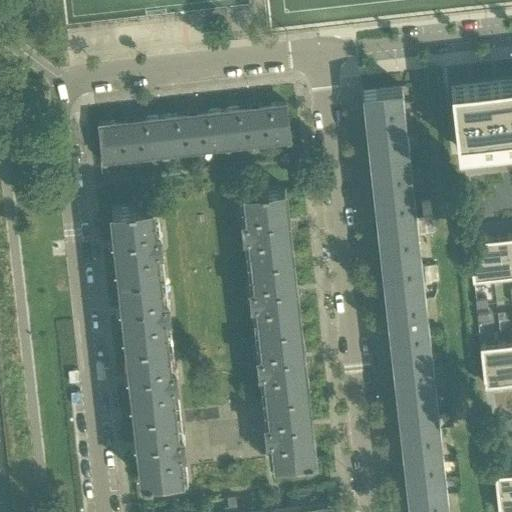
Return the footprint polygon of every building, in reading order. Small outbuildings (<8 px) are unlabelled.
[(511,76),(499,77),(450,83),(456,137),(465,136),(511,131),(511,76)] [(361,89),(365,123),(405,118),(401,84),(361,89)] [(260,119),(256,120),(259,151),(267,150),(266,139),(290,136),(286,101),(258,105),(260,119)] [(250,105),(223,108),(227,143),(250,141),(251,152),(259,151),(256,120),(252,120),(250,105)] [(198,126),(194,127),(197,158),(204,157),(203,146),(227,143),(223,108),(196,112),(198,126)] [(188,112),(161,115),(164,151),(187,148),(188,159),(197,158),(194,127),(189,127),(188,112)] [(135,133),(131,134),(135,165),(142,164),(141,153),(164,151),(161,115),(134,118),(135,133)] [(365,123),(369,155),(408,150),(405,118),(365,123)] [(135,165),(131,134),(127,134),(125,119),(98,122),(102,158),(126,155),(127,166),(135,165)] [(369,155),(372,188),(412,183),(408,150),(369,155)] [(372,188),(376,220),(416,216),(412,183),(372,188)] [(241,217),(242,230),(288,225),(284,186),(275,187),(268,188),(268,187),(261,188),(244,190),(244,193),(245,193),(247,216),(241,217)] [(111,205),(115,244),(161,239),(160,226),(154,227),(151,203),(151,201),(134,203),(134,202),(127,203),(127,204),(120,205),(119,204),(111,205)] [(376,220),(380,254),(420,249),(416,216),(376,220)] [(249,233),(252,258),(292,254),(288,225),(242,230),(243,234),(249,233)] [(511,260),(509,234),(488,236),(493,275),(511,272),(511,260)] [(488,236),(468,238),(472,277),(493,275),(488,236)] [(115,244),(119,273),(158,269),(156,244),(162,243),(161,239),(115,244)] [(380,254),(383,286),(423,281),(420,249),(380,254)] [(248,285),(250,298),(296,293),(292,254),(252,258),(255,284),(248,285)] [(119,273),(123,310),(169,305),(168,294),(161,295),(158,269),(119,273)] [(383,286),(387,321),(427,316),(423,281),(383,286)] [(257,301),(260,326),(299,322),(296,293),(250,298),(250,302),(257,301)] [(486,298),(475,299),(476,308),(487,306),(486,298)] [(123,310),(126,341),(166,337),(163,312),(170,311),(169,305),(123,310)] [(488,312),(476,313),(477,322),(489,321),(488,312)] [(387,321),(391,351),(430,346),(427,316),(387,321)] [(256,352),(258,366),(304,361),(299,322),(260,326),(262,352),(256,352)] [(126,341),(130,377),(176,372),(175,361),(169,362),(166,337),(126,341)] [(511,340),(499,342),(503,381),(511,379),(511,340)] [(499,342),(479,344),(484,383),(503,381),(499,342)] [(391,351),(395,385),(434,380),(430,346),(391,351)] [(264,369),(267,394),(307,390),(304,361),(258,366),(258,369),(264,369)] [(130,377),(134,409),(174,405),(171,379),(177,379),(176,372),(130,377)] [(395,385),(398,416),(438,412),(434,380),(395,385)] [(264,420),(265,433),(311,427),(307,390),(267,394),(270,419),(264,420)] [(134,409),(138,446),(184,441),(183,429),(176,430),(174,405),(134,409)] [(398,416),(402,451),(442,446),(438,412),(398,416)] [(311,427),(265,433),(266,437),(272,436),(275,460),(274,460),(274,463),(298,460),(305,459),(305,460),(312,459),(312,458),(315,458),(311,427)] [(184,441),(138,446),(142,478),(144,477),(144,478),(151,477),(151,476),(158,475),(158,476),(182,473),(182,471),(181,471),(178,447),(185,446),(184,441)] [(402,451),(405,482),(445,477),(442,446),(402,451)] [(511,471),(493,474),(497,511),(511,509),(511,471)] [(405,482),(408,511),(449,511),(445,477),(405,482)] [(223,511),(236,511),(236,505),(235,495),(227,496),(228,505),(223,506),(223,511)] [(306,497),(298,498),(299,511),(331,511),(331,505),(307,508),(306,497)] [(291,509),(268,511),(299,511),(298,498),(290,499),(291,509)]
